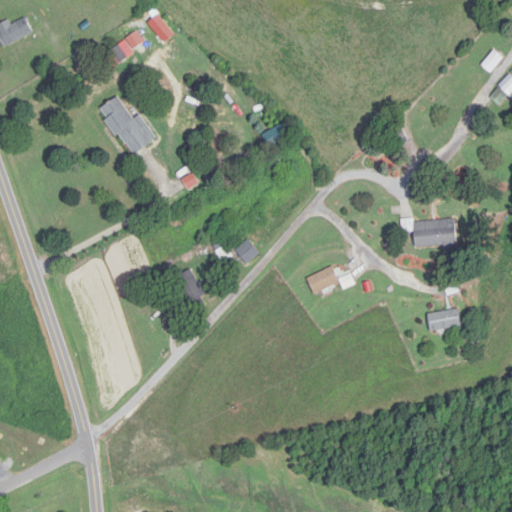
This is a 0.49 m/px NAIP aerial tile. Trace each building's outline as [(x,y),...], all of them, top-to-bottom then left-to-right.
[(1,22),(1,41),(31,41),(31,22),(1,22)] [(135,50),(147,43),(141,32),(129,39),(135,50)] [(505,59),(496,51),(483,66),(492,73),(505,59)] [(499,103),(508,93),(511,97),(511,77),(493,97),(499,103)] [(132,156),(158,139),(142,115),(135,120),(120,97),(101,109),(132,156)] [(456,220),(404,223),(404,233),(415,232),(416,248),(458,246),(456,220)] [(237,252),(248,264),(260,253),(249,241),(237,252)] [(342,283),(334,267),(308,279),(316,295),(342,283)] [(192,311),(209,303),(192,271),(176,279),(192,311)] [(429,315),(432,333),(463,327),(460,309),(429,315)]
